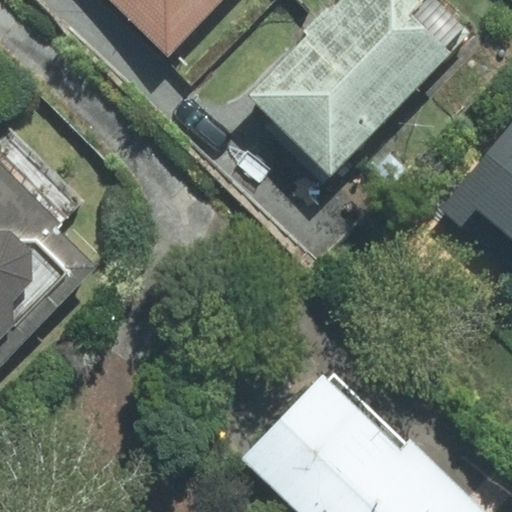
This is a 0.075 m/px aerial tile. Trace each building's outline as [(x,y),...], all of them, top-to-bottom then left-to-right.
[(112,0),(169,55),(223,0),(112,0)] [(468,20),(445,0),(333,0),(240,106),(326,182),(468,20)] [(511,110),(427,214),(458,240),(441,261),(484,297),(492,287),(511,304),(511,110)] [(67,219),(0,158),(0,360),(94,256),(61,226),(67,219)] [(472,511),(327,366),(238,456),(294,511),(472,511)]
